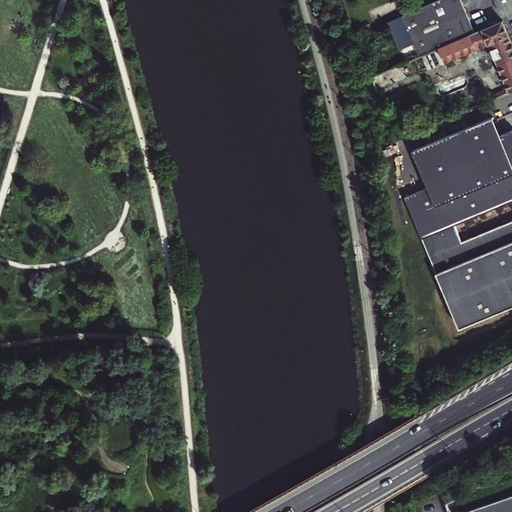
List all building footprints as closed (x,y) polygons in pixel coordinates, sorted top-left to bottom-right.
[(420,56),(477,32),(462,0),(439,0),(402,16),(420,56)] [(511,89),(511,41),(503,21),(477,32),(420,56),(373,77),(380,95),(491,45),(510,91),(511,89)] [(456,102),(458,106),(478,97),(468,75),(443,86),(440,80),(432,83),(443,108),(456,102)] [(424,241),(456,228),(511,204),(511,134),(505,138),(496,117),(422,148),(437,185),(406,198),(424,241)] [(397,199),(405,195),(401,188),(393,191),(397,199)] [(456,228),(424,241),(460,328),(511,305),(511,221),(462,242),(456,228)] [(511,511),(511,495),(463,511),(511,511)]
